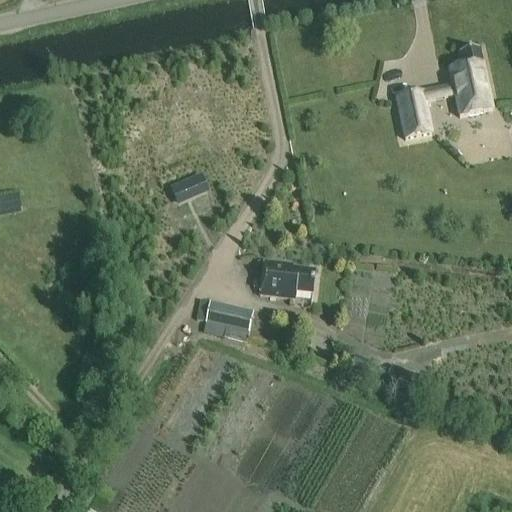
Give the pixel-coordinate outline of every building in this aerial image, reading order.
[(462,69),(449,72),(459,120),(492,113),(479,51),(459,55),(462,69)] [(432,137),(423,95),(396,100),(405,142),(432,137)] [(178,205),(208,192),(202,177),(171,190),(178,205)] [(312,297),(314,274),(283,270),(283,266),(263,264),(259,297),(294,302),(295,294),(312,297)] [(396,270),(356,265),(350,318),(361,319),(362,309),(375,310),(376,295),(393,297),(396,270)] [(253,314),(209,304),(205,324),(226,329),(223,341),(246,346),(253,314)] [(354,361),(349,372),(364,379),(370,368),(354,361)] [(391,391),(417,397),(423,376),(397,369),(391,391)]
